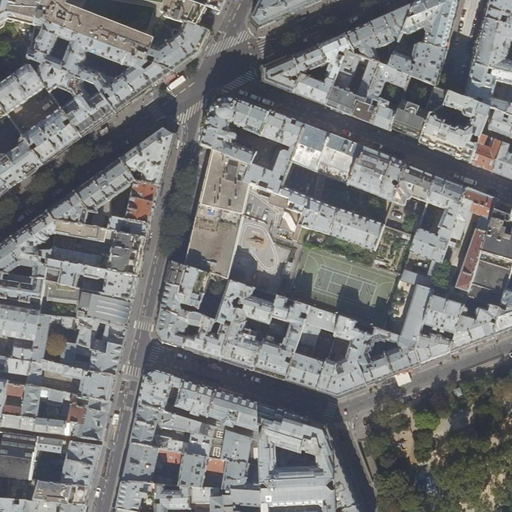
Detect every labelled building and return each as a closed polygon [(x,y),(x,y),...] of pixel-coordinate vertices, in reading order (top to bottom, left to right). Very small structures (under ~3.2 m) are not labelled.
[(0,0),(0,28),(2,22),(8,19),(35,28),(37,19),(42,0),(0,0)] [(66,5),(67,0),(42,0),(37,19),(174,72),(188,62),(199,54),(206,41),(211,31),(198,26),(203,16),(207,7),(205,7),(185,0),(166,0),(161,15),(165,17),(164,20),(183,26),(180,34),(179,32),(175,31),(173,36),(175,38),(160,49),(152,46),(154,39),(66,5)] [(185,0),(205,7),(207,7),(220,12),(224,3),(226,1),(225,0),(185,0)] [(320,0),(260,0),(252,18),(260,28),(288,15),(321,1),(320,0)] [(422,0),(416,3),(401,38),(406,40),(407,40),(408,35),(426,27),(425,29),(426,30),(427,32),(424,44),(446,50),(453,23),(459,0),(422,0)] [(511,0),(490,0),(485,19),(511,26),(511,0)] [(389,15),(370,23),(381,48),(382,47),(388,45),(389,47),(395,45),(394,43),(395,41),(395,39),(394,39),(394,38),(396,38),(397,37),(399,42),(401,38),(416,3),(389,15)] [(35,28),(29,59),(35,61),(53,68),(58,70),(95,85),(116,113),(143,94),(174,72),(37,19),(35,28)] [(511,26),(485,19),(479,42),(473,64),(511,74),(511,26)] [(361,27),(346,34),(355,55),(381,64),(389,67),(390,66),(387,59),(382,62),(377,50),(381,48),(370,23),(361,27)] [(319,45),(328,63),(331,65),(328,72),(330,72),(327,79),(336,82),(347,52),(355,55),(346,34),(335,38),(319,45)] [(441,69),(446,50),(424,44),(420,43),(416,44),(413,55),(415,61),(417,62),(416,64),(417,67),(415,68),(414,65),(412,64),(412,62),(409,57),(396,51),(394,54),(390,66),(389,67),(411,76),(434,86),(437,87),(441,69)] [(310,49),(294,57),(302,74),(307,76),(307,75),(306,75),(308,74),(308,72),(310,76),(315,75),(318,76),(321,77),(323,77),(324,72),(322,71),(320,67),(328,63),(319,45),(310,49)] [(50,75),(53,68),(35,61),(36,65),(40,67),(37,74),(31,66),(27,65),(0,84),(0,73),(1,71),(11,64),(18,67),(24,63),(26,58),(0,47),(0,104),(7,114),(46,87),(46,86),(50,75)] [(365,104),(381,64),(355,55),(347,52),(336,82),(327,106),(338,111),(351,116),(357,101),(365,104)] [(386,58),(387,59),(390,66),(394,54),(386,58)] [(301,75),(302,74),(294,57),(281,62),(265,69),(265,82),(280,88),(294,93),(299,81),(295,79),(295,78),(301,75)] [(411,76),(389,67),(381,64),(365,104),(357,101),(351,116),(371,124),(391,131),(391,129),(400,107),(378,98),(384,83),(387,81),(403,88),(405,92),(411,76)] [(511,85),(511,74),(473,64),(469,83),(464,98),(490,109),(495,111),(504,114),(507,115),(510,103),(510,102),(492,98),(497,82),(511,85)] [(55,77),(50,75),(46,86),(46,87),(50,93),(58,88),(71,93),(75,98),(74,100),(62,109),(82,138),(99,126),(116,113),(95,85),(58,70),(55,77)] [(302,74),(301,75),(299,81),(294,93),(311,100),(327,106),(336,82),(327,79),(325,84),(311,78),(310,76),(309,77),(307,76),(302,74)] [(434,86),(411,76),(405,92),(400,107),(391,129),(406,135),(421,141),(431,115),(433,113),(423,109),(426,108),(434,86)] [(451,92),(445,104),(433,113),(431,115),(421,141),(420,143),(447,154),(470,163),(481,134),(490,109),(464,98),(451,92)] [(201,146),(213,150),(251,165),(245,182),(251,184),(272,192),(280,195),(283,187),(292,163),(297,150),(306,125),(291,119),(276,113),(247,102),(237,98),(237,99),(233,98),(229,98),(226,98),(221,99),(217,102),(215,104),(213,107),(210,113),(209,113),(208,116),(208,117),(201,146)] [(63,152),(82,138),(62,109),(23,137),(44,165),(63,152)] [(502,119),(504,114),(495,111),(488,130),(489,130),(490,130),(511,138),(511,117),(510,117),(508,121),(502,119)] [(308,126),(306,125),(297,150),(292,163),(346,184),(345,187),(348,188),(349,185),(358,161),(360,161),(365,149),(331,135),(308,126)] [(175,135),(164,128),(162,130),(142,144),(121,159),(136,180),(161,187),(167,163),(175,135)] [(496,139),(481,134),(470,163),(483,168),(504,176),(511,179),(511,145),(503,143),(504,142),(496,139)] [(34,172),(44,165),(23,137),(20,139),(19,145),(9,152),(3,151),(1,153),(0,152),(0,174),(10,189),(34,172)] [(386,157),(365,149),(360,161),(358,161),(349,185),(393,202),(407,165),(386,157)] [(249,190),(251,184),(245,182),(251,165),(213,150),(213,151),(211,159),(210,163),(207,175),(194,232),(186,266),(212,275),(229,281),(249,190)] [(156,204),(161,187),(136,180),(121,159),(114,164),(99,175),(75,192),(90,212),(95,213),(107,216),(112,217),(112,202),(119,197),(118,196),(132,186),(131,185),(136,182),(137,182),(127,220),(151,224),(156,204)] [(423,171),(407,165),(393,202),(392,206),(394,207),(396,203),(404,207),(405,206),(407,200),(408,200),(409,200),(410,200),(411,199),(412,198),(427,203),(436,176),(423,171)] [(0,196),(10,189),(0,174),(0,196)] [(449,182),(436,176),(427,203),(445,210),(439,228),(440,228),(437,236),(419,229),(411,253),(433,261),(430,270),(440,273),(444,260),(467,188),(449,182)] [(251,184),(249,190),(270,197),(272,192),(251,184)] [(340,210),(283,187),(280,195),(291,199),(288,209),(302,213),(303,213),(305,212),(309,213),(304,227),(312,230),(312,229),(330,236),(340,210)] [(467,187),(467,188),(444,260),(450,262),(458,240),(460,240),(469,212),(481,217),(456,288),(469,293),(472,284),(479,260),(482,252),(497,203),(498,199),(484,194),(467,187)] [(63,201),(49,211),(56,221),(59,221),(72,224),(69,219),(70,218),(72,218),(73,220),(75,221),(78,221),(80,220),(79,225),(92,227),(95,213),(90,212),(75,192),(63,201)] [(291,199),(280,195),(272,192),(270,197),(269,202),(287,209),(281,229),(296,233),(293,240),(306,245),(307,244),(312,230),(304,227),(298,225),(300,219),(301,216),(302,213),(288,209),(291,199)] [(511,208),(502,205),(497,203),(482,252),(511,261),(511,231),(511,234),(506,232),(506,230),(503,229),(505,222),(509,223),(510,221),(511,213),(511,208)] [(340,210),(330,236),(376,251),(385,226),(340,210)] [(57,235),(59,221),(56,221),(49,211),(31,223),(12,237),(25,254),(44,258),(49,260),(52,260),(54,251),(42,249),(41,247),(50,240),(51,239),(51,237),(51,236),(51,235),(50,234),(57,235)] [(105,227),(107,216),(95,213),(92,227),(147,239),(149,231),(151,224),(127,220),(112,217),(110,229),(108,228),(105,227)] [(79,225),(72,224),(59,221),(57,235),(54,251),(52,260),(139,277),(143,257),(147,239),(92,227),(79,225)] [(2,244),(0,245),(0,272),(0,273),(6,274),(15,275),(13,271),(21,265),(35,268),(34,278),(46,280),(48,265),(43,264),(44,258),(25,254),(12,237),(2,244)] [(139,277),(52,260),(49,260),(48,265),(46,280),(77,287),(80,275),(86,276),(86,277),(87,277),(100,280),(101,279),(102,278),(107,279),(105,291),(100,290),(101,286),(100,284),(99,284),(86,281),(85,282),(83,283),(83,284),(82,289),(134,300),(137,287),(139,277)] [(511,271),(511,270),(479,260),(472,284),(505,294),(511,271)] [(205,295),(212,275),(186,266),(173,262),(170,272),(168,284),(181,287),(179,294),(188,296),(185,305),(193,306),(200,309),(198,313),(204,316),(209,318),(215,298),(205,295)] [(294,264),(289,262),(285,274),(289,276),(294,264)] [(427,278),(404,271),(402,277),(401,282),(407,284),(417,287),(400,337),(418,343),(423,326),(424,324),(433,296),(440,273),(430,270),(427,278)] [(511,271),(505,294),(500,309),(501,309),(495,330),(496,336),(511,330),(511,271)] [(5,280),(6,274),(0,273),(0,272),(0,297),(8,299),(9,294),(11,294),(11,295),(11,296),(12,297),(13,298),(18,298),(19,297),(20,296),(22,296),(21,301),(32,303),(32,298),(43,300),(46,280),(34,278),(33,285),(5,280)] [(131,314),(134,300),(82,289),(77,287),(46,280),(43,300),(82,306),(79,320),(82,320),(101,323),(127,330),(131,314)] [(242,299),(246,286),(230,281),(217,321),(232,328),(238,311),(238,310),(234,309),(235,307),(233,304),(234,304),(234,302),(234,300),(237,299),(238,297),(242,299)] [(188,319),(193,306),(185,305),(188,296),(179,294),(181,287),(168,284),(165,296),(161,310),(188,319)] [(279,297),(246,286),(242,299),(240,304),(245,306),(243,313),(238,311),(232,328),(221,360),(239,365),(255,370),(266,335),(268,330),(268,328),(260,326),(257,326),(254,337),(259,338),(258,341),(243,336),(248,322),(246,321),(248,318),(270,325),(279,297)] [(465,306),(433,296),(424,324),(438,328),(439,325),(443,326),(442,330),(457,334),(465,306)] [(0,427),(2,427),(10,384),(29,387),(29,385),(41,387),(43,369),(65,375),(65,376),(77,379),(76,382),(79,386),(82,387),(80,396),(91,398),(91,397),(111,402),(114,387),(116,378),(73,368),(44,360),(43,365),(32,362),(41,315),(42,305),(32,303),(21,301),(8,299),(0,297),(0,334),(16,337),(13,358),(0,356),(0,427)] [(310,307),(279,297),(270,325),(268,328),(268,330),(282,335),(286,321),(290,323),(283,346),(274,343),(275,340),(274,338),(266,335),(255,370),(270,375),(287,381),(292,364),(287,363),(289,358),(293,359),(310,307)] [(467,299),(465,306),(457,334),(456,335),(450,354),(476,344),(496,336),(495,330),(501,309),(500,309),(490,306),(488,311),(481,308),(480,308),(479,309),(478,310),(476,315),(472,313),(473,308),(475,309),(476,305),(480,306),(482,306),(483,304),(467,299)] [(201,328),(204,316),(198,313),(200,309),(193,306),(188,319),(161,310),(158,322),(156,331),(163,342),(171,344),(184,348),(187,336),(193,338),(194,336),(196,336),(199,327),(201,328)] [(342,318),(310,307),(293,359),(292,364),(287,381),(302,386),(319,391),(328,361),(320,359),(320,357),(318,356),(317,358),(312,356),(321,327),(337,333),(342,318)] [(76,319),(41,315),(32,362),(43,365),(44,360),(73,368),(78,345),(66,342),(62,361),(59,357),(50,355),(45,356),(51,324),(60,325),(60,326),(64,330),(71,331),(75,328),(76,319)] [(199,327),(196,336),(194,336),(193,338),(187,336),(184,348),(202,354),(221,360),(232,328),(217,321),(209,318),(204,316),(201,328),(199,327)] [(358,323),(342,318),(337,333),(336,337),(351,341),(345,359),(338,362),(329,359),(328,361),(319,391),(327,393),(339,397),(355,391),(367,386),(359,362),(368,334),(361,331),(361,330),(360,329),(358,328),(357,328),(356,327),(358,323)] [(127,330),(101,323),(82,320),(79,329),(82,330),(78,345),(109,355),(111,344),(124,346),(125,339),(127,330)] [(442,330),(438,328),(424,324),(423,326),(418,343),(416,350),(421,365),(438,359),(450,354),(456,335),(457,334),(442,330)] [(370,327),(368,334),(359,362),(367,386),(381,381),(394,376),(386,352),(380,354),(379,350),(375,352),(374,354),(375,356),(372,357),(370,354),(372,352),(376,342),(377,342),(381,340),(386,342),(389,341),(391,334),(372,328),(370,327)] [(400,337),(391,334),(389,341),(398,343),(400,347),(386,352),(394,376),(407,371),(421,365),(416,350),(418,343),(400,337)] [(121,360),(124,346),(111,344),(109,355),(78,345),(73,368),(116,378),(117,378),(121,360)] [(143,388),(140,404),(186,418),(188,410),(192,411),(191,414),(200,416),(201,414),(202,415),(201,419),(191,416),(190,419),(206,425),(217,390),(194,383),(156,371),(146,377),(143,388)] [(74,438),(84,439),(103,441),(108,420),(112,402),(111,402),(91,397),(91,398),(80,396),(41,387),(29,385),(29,387),(10,384),(2,427),(12,429),(47,434),(74,437),(74,438)] [(235,396),(217,390),(206,425),(260,442),(258,403),(235,396)] [(330,429),(323,423),(294,414),(258,403),(260,442),(261,467),(262,490),(271,490),(326,487),(335,487),(334,440),(331,433),(330,429)] [(261,467),(260,442),(206,425),(190,419),(186,418),(140,404),(136,422),(131,443),(261,467)] [(43,463),(45,452),(62,454),(62,456),(69,461),(63,484),(79,486),(91,488),(96,467),(99,454),(102,445),(86,443),(51,439),(30,436),(3,433),(1,449),(0,449),(0,476),(9,477),(32,480),(35,462),(43,463)] [(334,440),(335,487),(335,492),(336,511),(343,511),(359,505),(351,484),(334,440)] [(261,467),(131,443),(127,462),(123,482),(157,484),(172,486),(172,479),(171,479),(170,478),(163,478),(162,476),(154,476),(156,467),(161,469),(163,467),(164,467),(165,463),(163,462),(164,461),(180,464),(181,460),(183,461),(180,486),(190,487),(203,488),(206,469),(225,473),(223,489),(224,489),(262,492),(262,490),(261,467)] [(88,497),(91,488),(79,486),(63,484),(32,480),(9,477),(7,500),(16,500),(22,501),(28,501),(36,503),(37,502),(86,506),(88,497)] [(157,484),(123,482),(120,495),(117,508),(134,511),(140,511),(143,499),(150,499),(149,494),(157,494),(157,484)] [(180,486),(172,486),(157,484),(157,494),(156,511),(168,511),(168,509),(191,509),(191,503),(190,487),(180,486)] [(223,489),(203,488),(190,487),(191,503),(211,503),(211,511),(224,511),(224,489),(223,489)] [(326,487),(271,490),(266,495),(263,495),(263,511),(361,511),(359,505),(343,511),(336,511),(335,492),(332,492),(326,487)] [(263,511),(263,495),(262,492),(224,489),(224,511),(263,511)] [(24,511),(28,501),(22,501),(21,505),(16,505),(16,500),(7,500),(0,499),(0,511),(4,511),(3,511),(24,511)] [(37,502),(36,503),(28,501),(24,511),(84,511),(86,506),(37,502)]
